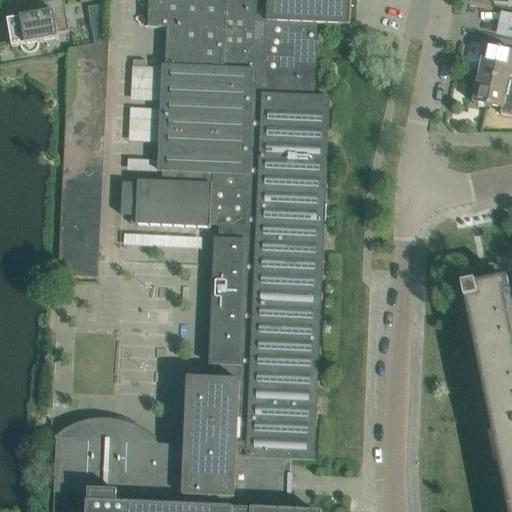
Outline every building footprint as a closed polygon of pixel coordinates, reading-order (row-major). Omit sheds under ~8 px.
[(39,44),(45,43),(59,41),(58,34),(69,33),(63,0),(59,0),(6,9),(9,21),(7,22),(8,25),(11,24),(13,33),(9,33),(12,47),(15,46),(16,49),(21,48),(22,51),(25,54),(28,55),(32,55),(35,54),(38,52),(39,48),(39,44)] [(65,432),(53,440),(56,444),(53,511),(288,511),(289,509),(283,509),(283,504),(285,462),(291,462),(291,461),(314,462),(326,190),(330,99),(314,99),(317,25),(350,26),(351,0),(149,0),(149,15),(149,16),(149,29),(166,29),(164,67),(162,67),(157,175),(157,186),(129,185),(121,185),(120,215),(136,215),(135,225),(209,228),(210,225),(220,225),(219,240),(215,240),(210,366),(213,367),(212,381),(188,380),(185,449),(161,448),(150,438),(137,430),(123,425),(108,422),(106,422),(96,423),(94,423),(79,426),(65,432)] [(511,0),(494,0),(494,4),(511,8),(511,0)] [(94,43),(103,41),(101,29),(105,28),(101,5),(87,7),(91,31),(94,43)] [(109,65),(109,49),(107,49),(108,43),(70,50),(69,63),(109,65)] [(511,51),(485,46),(480,75),(511,81),(511,51)] [(511,81),(480,75),(474,104),(502,110),(501,115),(511,117),(511,81)] [(474,286),(462,289),(508,511),(511,511),(511,300),(511,294),(508,280),(495,283),(486,272),(473,275),(473,274),(472,275),(474,286)]
